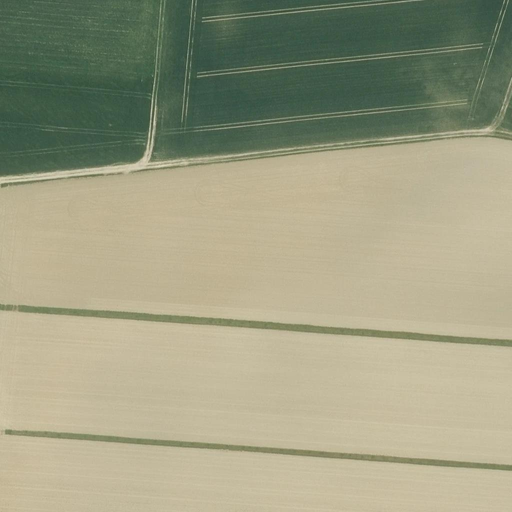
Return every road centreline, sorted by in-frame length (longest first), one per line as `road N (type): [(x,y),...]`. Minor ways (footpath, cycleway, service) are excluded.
road 1 (track): [(511,136),(495,130),(0,181)]
road 2 (track): [(145,166),(161,0)]
